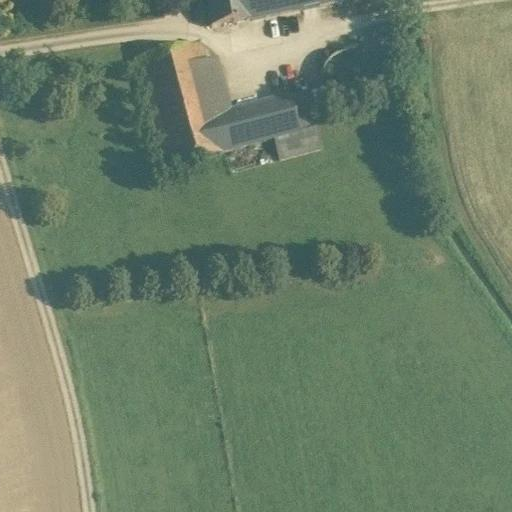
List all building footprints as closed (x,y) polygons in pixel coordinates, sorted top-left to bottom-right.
[(202,0),(207,27),(248,20),(243,0),(202,0)] [(243,0),(248,20),(321,7),(333,5),(332,0),(243,0)] [(199,46),(191,47),(195,62),(202,60),(199,46)] [(191,47),(134,61),(163,171),(221,155),(211,118),(196,65),(195,62),(191,47)] [(372,93),(374,82),(372,72),(366,63),(358,56),(347,54),(337,56),(328,62),(323,71),(321,82),(323,92),(328,101),(337,107),(348,110),(358,108),(367,102),(372,93)] [(214,60),(196,65),(211,118),(229,113),(214,60)] [(229,113),(211,118),(221,155),(273,142),(279,163),(321,152),(306,94),(229,113)]
